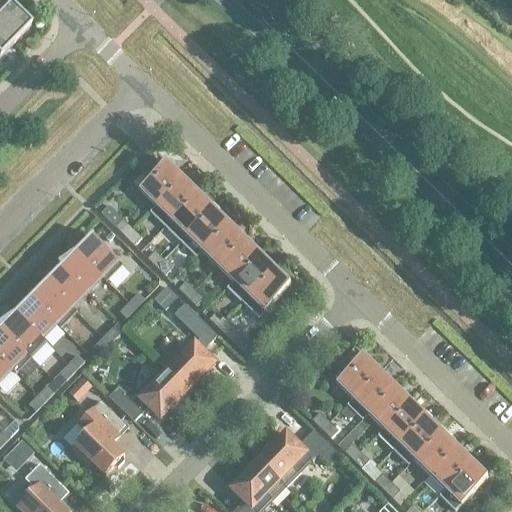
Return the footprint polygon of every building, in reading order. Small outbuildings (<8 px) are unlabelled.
[(0,19),(9,11),(0,2),(0,19)] [(0,62),(30,32),(26,28),(9,11),(0,19),(0,62)] [(140,193),(156,209),(182,181),(158,157),(141,175),(150,183),(140,193)] [(182,181),(156,209),(150,215),(165,230),(198,197),(182,181)] [(198,197),(165,230),(181,245),(213,212),(198,197)] [(124,224),(108,208),(101,216),(116,231),(124,224)] [(196,260),(202,254),(229,227),(213,212),(181,245),(196,260)] [(125,240),(133,232),(124,224),(116,231),(125,240)] [(202,254),(217,269),(244,242),(229,227),(202,254)] [(134,249),(141,241),(133,232),(125,240),(134,249)] [(107,285),(123,268),(93,239),(77,256),(107,285)] [(260,257),(244,242),(217,269),(233,284),(260,257)] [(155,254),(147,262),(156,270),(164,262),(155,254)] [(59,268),(62,271),(88,297),(103,282),(106,285),(107,285),(77,256),(59,268)] [(227,290),(242,305),(275,272),(260,257),(233,284),(227,290)] [(156,270),(164,279),(172,271),(164,262),(156,270)] [(88,297),(62,271),(47,286),(76,315),(77,315),(74,312),(88,297)] [(291,288),(275,272),(242,305),(259,321),(291,288)] [(187,300),(194,292),(186,284),(178,292),(187,300)] [(32,302),(61,331),(76,315),(47,286),(32,302)] [(167,290),(153,304),(164,313),(178,300),(167,290)] [(194,292),(187,300),(195,309),(203,301),(194,292)] [(129,307),(136,313),(145,304),(139,297),(129,307)] [(47,346),(43,342),(57,328),(61,332),(61,331),(32,302),(16,317),(46,346),(47,346)] [(120,316),(127,322),(136,313),(129,307),(120,316)] [(217,314),(209,322),(218,331),(225,323),(217,314)] [(0,331),(1,333),(31,362),(46,346),(16,317),(0,328),(0,331)] [(191,331),(201,341),(210,332),(200,321),(191,331)] [(218,331),(226,339),(234,331),(225,323),(218,331)] [(113,332),(104,342),(110,348),(125,332),(119,326),(113,332)] [(31,362),(1,333),(0,333),(0,361),(16,377),(31,362)] [(110,348),(104,342),(94,351),(101,357),(110,348)] [(161,367),(160,367),(188,394),(215,367),(195,347),(181,361),(175,355),(162,368),(161,367)] [(45,348),(35,358),(54,376),(63,366),(45,348)] [(338,368),(346,376),(336,386),(353,402),(379,375),(355,351),(338,368)] [(69,369),(75,375),(84,365),(78,359),(69,369)] [(16,377),(0,361),(0,386),(12,374),(15,378),(16,377)] [(161,421),(188,394),(160,367),(161,369),(130,401),(119,390),(108,400),(116,407),(126,418),(133,425),(149,409),(161,421)] [(59,378),(66,384),(75,375),(69,369),(59,378)] [(362,423),(368,417),(395,390),(379,375),(353,402),(347,408),(362,423)] [(75,389),(69,396),(77,404),(84,398),(75,389)] [(38,399),(45,406),(54,396),(48,390),(38,399)] [(368,417),(383,432),(410,405),(395,390),(368,417)] [(29,409),(35,415),(45,406),(38,399),(29,409)] [(92,465),(106,478),(113,470),(118,471),(124,465),(123,460),(125,459),(108,442),(124,427),(101,404),(79,427),(88,436),(71,453),(88,469),(92,465)] [(393,453),(426,420),(410,405),(383,432),(378,438),(393,453)] [(321,417),(313,425),(322,433),(330,425),(321,417)] [(441,435),(426,420),(393,453),(408,468),(414,463),(441,435)] [(322,433),(331,442),(338,434),(330,425),(322,433)] [(331,468),(340,459),(314,433),(299,449),(306,456),(312,462),(319,456),(331,468)] [(0,449),(1,451),(10,441),(4,435),(0,439),(0,449)] [(441,435),(414,463),(430,478),(457,450),(441,435)] [(306,456),(299,449),(286,437),(259,464),(283,488),(287,491),(284,488),(309,462),(311,463),(312,462),(306,456)] [(22,444),(14,452),(26,464),(34,456),(22,444)] [(352,447),(344,455),(353,463),(361,455),(352,447)] [(430,478),(445,493),(472,465),(457,450),(430,478)] [(362,472),(369,464),(361,455),(353,463),(362,472)] [(283,488),(259,464),(232,491),(245,504),(252,511),(253,511),(259,511),(283,488),(287,492),(287,491),(283,488)] [(439,499),(453,511),(457,511),(488,481),(472,465),(445,493),(439,499)] [(25,482),(31,488),(25,494),(25,498),(28,501),(20,509),(22,511),(65,511),(57,503),(57,499),(64,492),(40,467),(25,482)] [(383,477),(375,485),(384,494),(392,486),(383,477)] [(384,494),(392,502),(400,494),(392,486),(384,494)]
